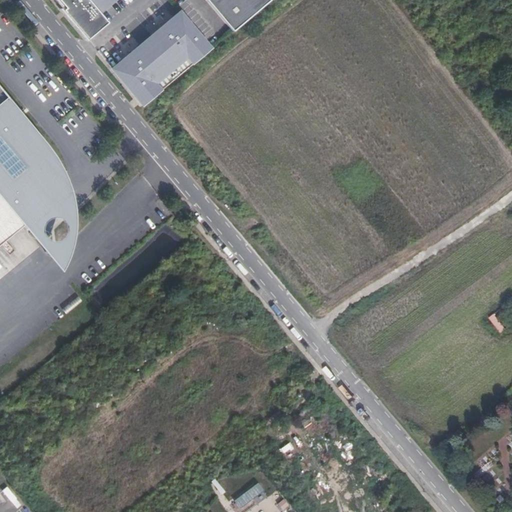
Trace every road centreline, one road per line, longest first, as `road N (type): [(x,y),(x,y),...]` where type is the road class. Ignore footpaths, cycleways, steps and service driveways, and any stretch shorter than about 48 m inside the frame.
road 1 (residential): [(34,0),(461,511)]
road 2 (track): [(317,342),(511,197)]
road 3 (unknown): [(176,171),(0,329)]
road 4 (unknown): [(141,129),(109,160),(84,163),(0,66)]
